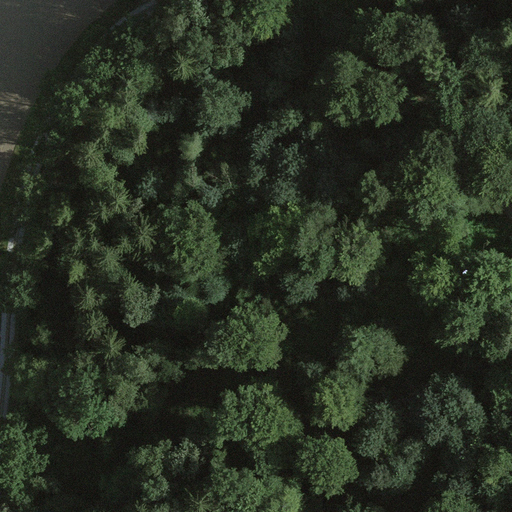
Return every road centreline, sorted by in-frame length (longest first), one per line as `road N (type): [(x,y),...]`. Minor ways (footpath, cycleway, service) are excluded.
road 1 (track): [(0,424),(18,214),(44,133),(83,74),(179,0)]
road 2 (track): [(375,0),(408,77),(511,197)]
